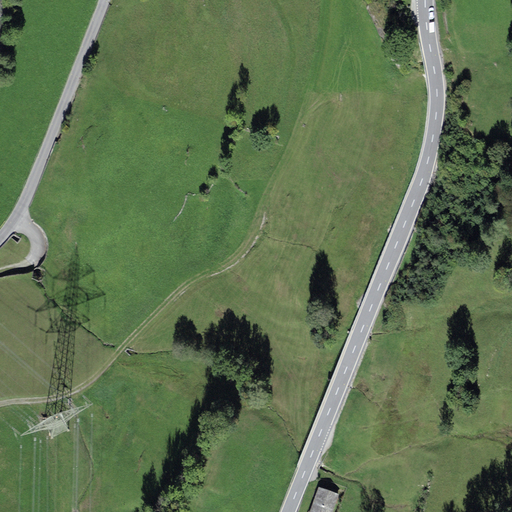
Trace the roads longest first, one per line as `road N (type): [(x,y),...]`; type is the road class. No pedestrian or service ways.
road 1 (primary): [(288,511),(430,151),(437,93),(425,0)]
road 2 (track): [(0,404),(86,384),(178,290),(230,261),(255,230),(303,107)]
road 3 (unclassified): [(99,0),(0,237)]
